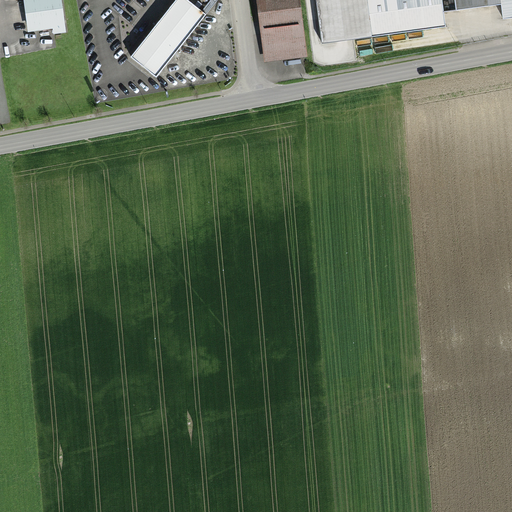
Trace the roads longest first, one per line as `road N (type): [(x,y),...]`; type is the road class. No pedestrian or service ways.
road 1 (primary): [(511,52),(251,100)]
road 2 (primary): [(251,100),(0,145)]
